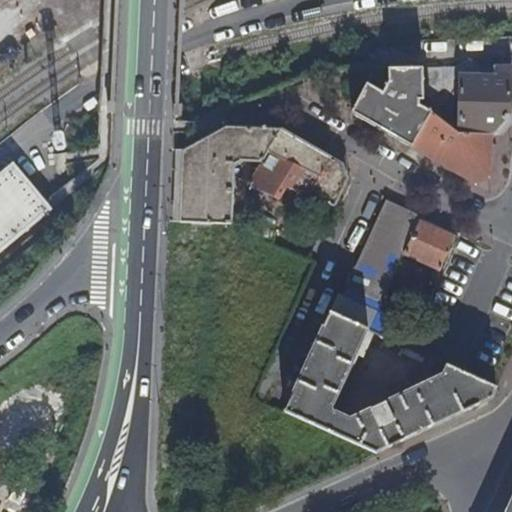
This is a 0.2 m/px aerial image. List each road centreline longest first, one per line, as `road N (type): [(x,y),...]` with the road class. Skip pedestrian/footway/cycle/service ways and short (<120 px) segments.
road 1 (secondary): [(139,229),(154,0)]
road 2 (tertiary): [(308,511),(482,432)]
road 3 (residential): [(0,345),(139,229)]
road 4 (secondary): [(123,407),(139,229)]
